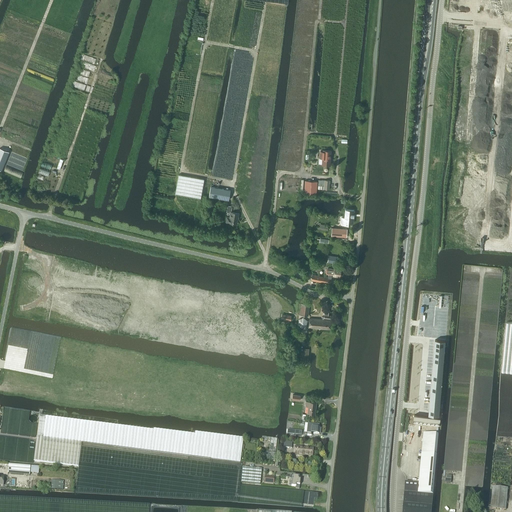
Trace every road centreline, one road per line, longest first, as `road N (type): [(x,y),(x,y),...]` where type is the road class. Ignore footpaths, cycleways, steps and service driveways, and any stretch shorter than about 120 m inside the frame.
road 1 (unclassified): [(391,511),(441,0)]
road 2 (primary): [(381,511),(419,98)]
road 3 (unclassified): [(24,213),(351,298)]
road 4 (unclassified): [(351,298),(379,0)]
road 5 (unclassified): [(328,511),(351,298)]
road 6 (track): [(482,231),(504,42),(511,45)]
road 7 (track): [(347,0),(335,178)]
road 8 (track): [(301,174),(320,0)]
road 9 (track): [(48,218),(96,62)]
road 10 (track): [(0,130),(51,0)]
road 11 (unclassified): [(0,332),(24,213)]
